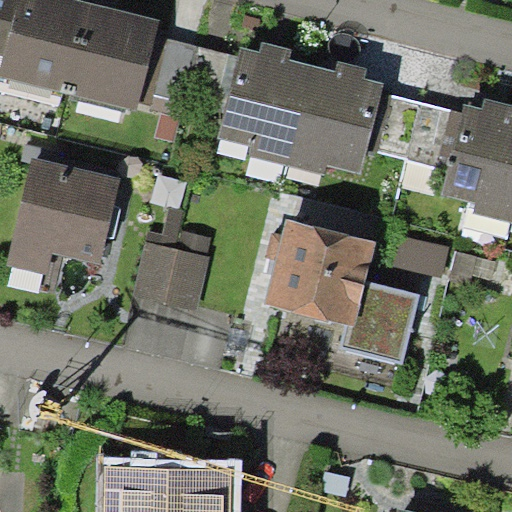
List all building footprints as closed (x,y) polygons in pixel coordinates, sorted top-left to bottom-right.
[(0,0),(0,46),(7,48),(1,70),(136,105),(155,29),(120,20),(50,2),(42,0),(0,0)] [(227,55),(168,41),(156,91),(215,105),(227,55)] [(273,62),(243,55),(225,127),(371,165),(389,92),(350,82),(273,62)] [(452,114),(393,100),(381,150),(440,164),(452,114)] [(511,120),(497,116),(467,109),(448,185),(511,200),(511,120)] [(122,189),(35,169),(12,267),(52,276),(57,259),(103,269),(122,189)] [(374,251),(286,227),(264,307),(352,331),(374,251)] [(211,262),(147,248),(136,301),(200,315),(211,262)] [(224,511),(225,480),(101,479),(100,511),(224,511)]
